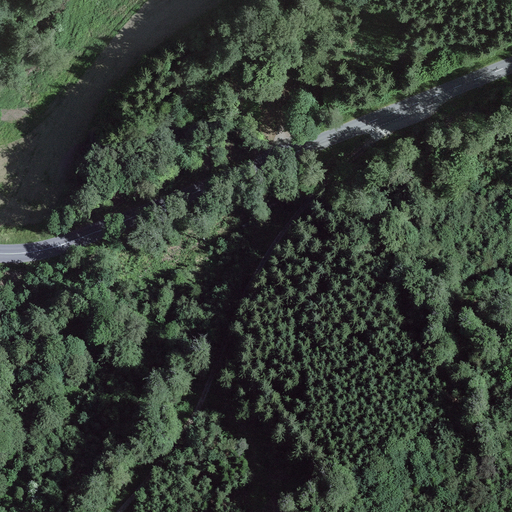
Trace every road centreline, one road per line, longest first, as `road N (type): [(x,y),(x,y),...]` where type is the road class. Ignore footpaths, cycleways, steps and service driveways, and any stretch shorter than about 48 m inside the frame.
road 1 (tertiary): [(0,254),(67,243),(511,65)]
road 2 (track): [(114,511),(195,407),(265,252),(352,155),(385,132),(390,114)]
road 3 (track): [(336,0),(285,114),(284,157)]
